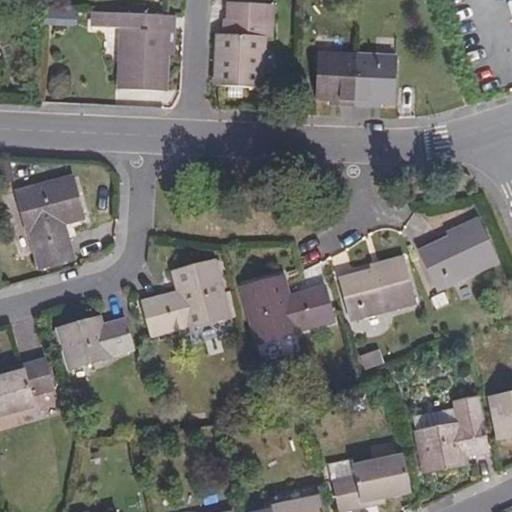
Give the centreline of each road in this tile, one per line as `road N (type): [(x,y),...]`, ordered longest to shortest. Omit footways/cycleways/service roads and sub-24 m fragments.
road 1 (residential): [(146,136),(128,269),(97,285),(0,309)]
road 2 (residential): [(192,138),(366,150)]
road 3 (residential): [(0,128),(146,136)]
road 4 (residential): [(192,138),(201,0)]
road 5 (residential): [(366,150),(497,127)]
road 6 (residential): [(366,150),(359,223),(318,249)]
